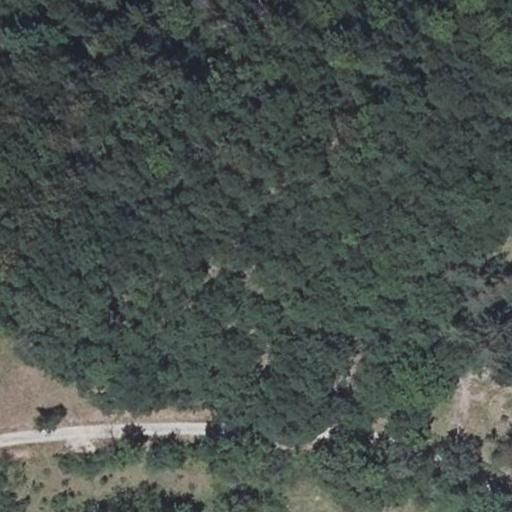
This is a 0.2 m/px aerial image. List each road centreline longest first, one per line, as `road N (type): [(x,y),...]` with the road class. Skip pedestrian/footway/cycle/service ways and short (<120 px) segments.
road 1 (track): [(511,499),(375,437),(0,442)]
road 2 (track): [(0,207),(203,104),(364,0)]
